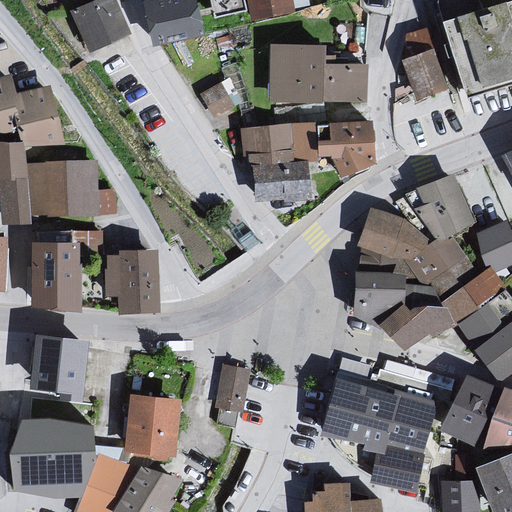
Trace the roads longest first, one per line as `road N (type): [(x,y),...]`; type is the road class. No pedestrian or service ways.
road 1 (residential): [(0,24),(86,129),(145,221),(181,291),(183,324)]
road 2 (residential): [(131,0),(161,73),(292,255)]
road 3 (residential): [(511,388),(345,340),(257,291)]
road 4 (residential): [(243,511),(276,453),(273,346),(257,291)]
road 5 (tertiary): [(0,319),(183,324)]
road 6 (residential): [(403,0),(383,108),(400,175)]
road 7 (tertiary): [(292,255),(361,196),(400,175)]
